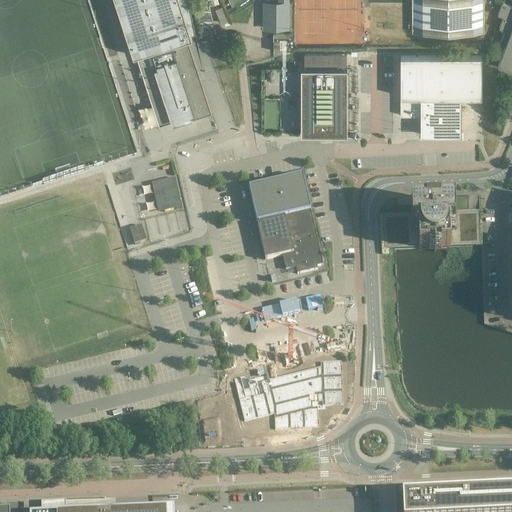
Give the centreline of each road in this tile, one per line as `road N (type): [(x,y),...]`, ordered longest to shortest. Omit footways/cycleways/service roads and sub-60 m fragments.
road 1 (unclassified): [(372,327),(373,194),(400,182),(502,172)]
road 2 (unknown): [(46,187),(176,145),(145,110),(133,60)]
road 3 (tertiary): [(0,471),(164,464)]
road 4 (residential): [(0,493),(160,482)]
road 5 (residential): [(508,320),(502,172)]
road 6 (tertiary): [(164,464),(284,458)]
